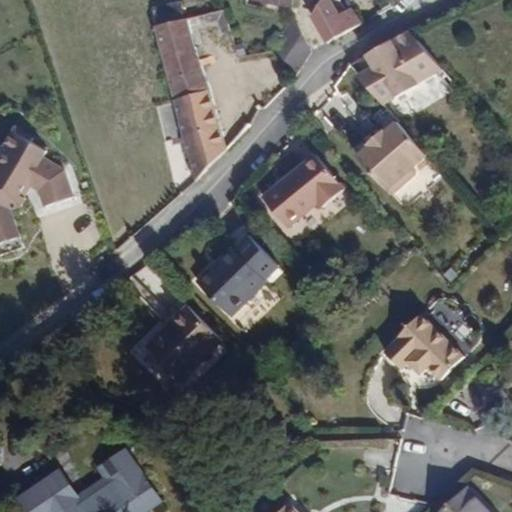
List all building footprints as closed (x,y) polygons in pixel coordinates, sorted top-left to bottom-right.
[(196,180),(197,182),(226,149),(187,19),(185,20),(181,0),(153,7),(157,26),(155,27),(187,145),(196,180)] [(249,0),(295,8),(296,0),(249,0)] [(328,43),(363,23),(352,7),(346,11),(342,13),(333,0),(324,0),(313,17),(326,40),(328,43)] [(386,11),(395,7),(391,0),(387,0),(382,4),(386,11)] [(221,33),(231,31),(224,10),(205,14),(207,23),(218,21),(221,33)] [(303,66),(314,49),(303,31),(292,12),(271,51),(293,78),(298,74),(303,66)] [(376,66),(361,75),(385,103),(421,85),(420,82),(449,67),(415,29),(396,39),(368,53),(376,66)] [(414,165),(428,152),(399,119),(387,130),(385,128),(368,142),(371,145),(358,156),(391,192),(395,192),(416,172),(416,168),(414,165)] [(0,257),(1,260),(25,252),(12,213),(22,210),(27,202),(23,199),(20,197),(27,185),(30,187),(42,195),(48,211),(76,201),(67,176),(48,164),(51,159),(33,146),(35,142),(19,132),(6,153),(10,155),(2,174),(1,172),(0,172),(0,257)] [(171,186),(196,180),(187,145),(163,152),(171,186)] [(346,190),(318,155),(263,200),(285,228),(316,203),(321,210),(346,190)] [(232,316),(267,280),(235,247),(199,282),(232,316)] [(179,380),(221,339),(187,305),(146,346),(179,380)] [(424,310),(387,347),(404,364),(410,357),(422,369),(429,363),(442,376),(465,353),(424,310)] [(135,511),(156,496),(119,447),(96,461),(105,474),(72,497),(52,472),(12,500),(22,511),(86,511),(98,503),(105,511),(135,511)] [(303,511),(339,511),(336,508),(333,510),(328,504),(321,495),(303,511)] [(495,511),(485,501),(473,511),(495,511)]
